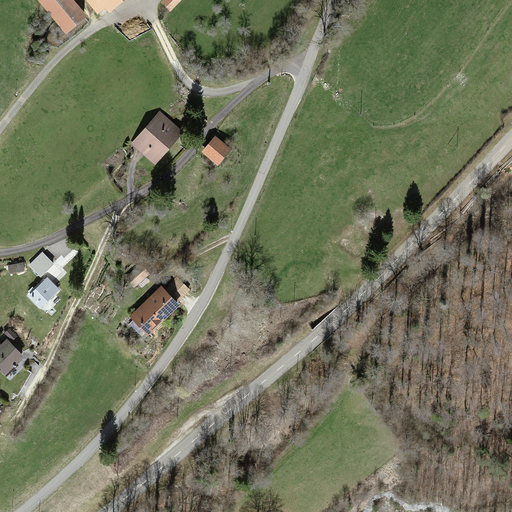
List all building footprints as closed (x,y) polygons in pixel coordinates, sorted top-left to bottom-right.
[(38,0),(66,33),(87,16),(73,0),(38,0)] [(86,0),(98,14),(106,8),(110,13),(124,0),(86,0)] [(165,0),(162,3),(169,9),(179,0),(178,0),(165,0)] [(159,111),(130,143),(151,163),(181,131),(159,111)] [(214,134),(202,149),(216,161),(228,146),(214,134)] [(48,275),(28,295),(38,305),(58,286),(48,275)] [(162,284),(130,314),(147,332),(179,302),(162,284)] [(6,337),(0,342),(0,366),(4,372),(22,357),(6,337)]
